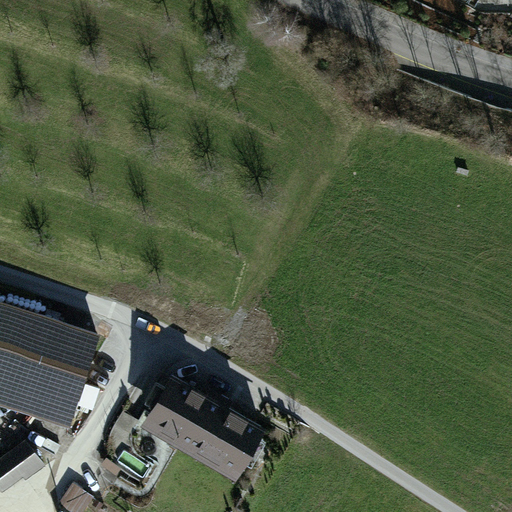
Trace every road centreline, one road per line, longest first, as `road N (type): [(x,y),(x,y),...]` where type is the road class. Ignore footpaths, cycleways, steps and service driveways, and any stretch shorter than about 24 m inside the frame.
road 1 (unclassified): [(0,274),(119,313),(208,355),(454,511)]
road 2 (track): [(208,355),(364,106)]
road 3 (unknown): [(164,334),(119,409),(17,511)]
road 4 (unclassified): [(511,81),(300,0)]
